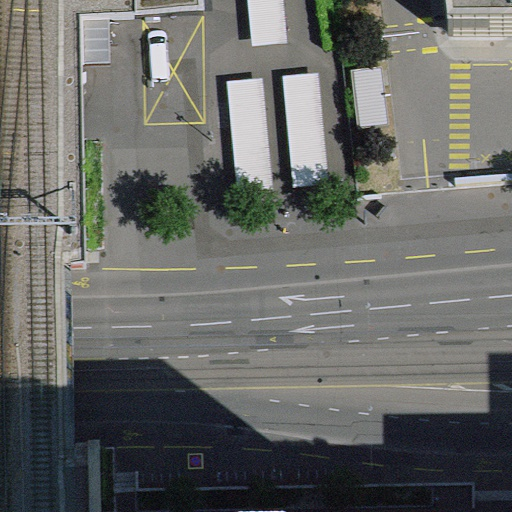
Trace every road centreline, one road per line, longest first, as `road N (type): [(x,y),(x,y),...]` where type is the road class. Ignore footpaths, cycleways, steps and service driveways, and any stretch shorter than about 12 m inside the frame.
road 1 (secondary): [(511,296),(221,320),(0,327)]
road 2 (secondary): [(0,407),(190,402),(511,423)]
